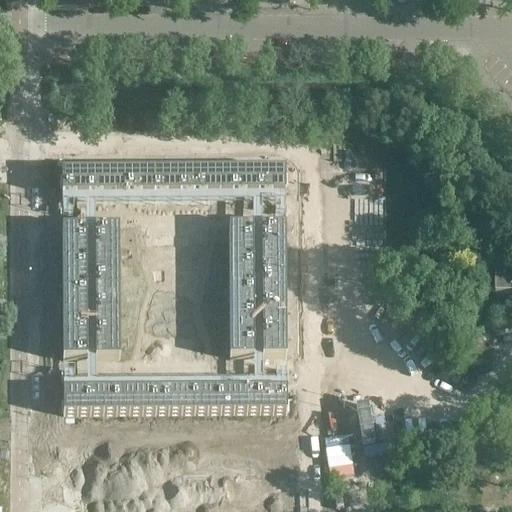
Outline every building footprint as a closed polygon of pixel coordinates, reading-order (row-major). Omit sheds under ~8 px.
[(285,174),(61,175),(61,208),(285,207),(285,174)] [(88,218),(62,218),(63,364),(88,364),(88,218)] [(122,218),(93,218),(94,364),(123,364),(122,218)] [(253,218),(227,218),(228,365),(254,364),(253,218)] [(291,219),(262,219),(262,365),(291,365),(291,219)] [(511,295),(511,273),(503,273),(503,252),(494,252),(494,296),(511,295)] [(385,366),(385,414),(433,414),(433,366),(385,366)] [(65,387),(65,420),(288,420),(288,387),(65,387)]
